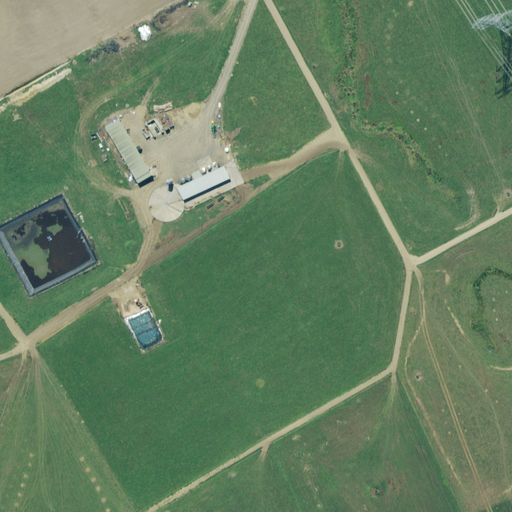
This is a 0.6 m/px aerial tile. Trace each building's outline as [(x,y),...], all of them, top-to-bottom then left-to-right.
[(155,175),(122,120),(108,128),(141,184),(155,175)] [(128,163),(122,166),(126,173),(132,169),(128,163)] [(232,179),(226,166),(203,177),(201,171),(193,174),(196,180),(179,188),(185,200),(232,179)] [(191,174),(179,179),(182,185),(194,180),(191,174)] [(155,189),(154,190),(152,193),(150,196),(149,199),(148,202),(148,205),(149,208),(150,211),(151,214),(153,217),(156,219),(158,221),(161,222),(165,223),(168,223),(171,222),(174,221),(177,219),(179,217),(181,214),(182,212),(183,209),(184,205),(184,202),(183,199),(182,196),(180,193),(178,191),(175,189),(172,188),(169,187),(166,186),(163,187),(160,187),(157,189),(155,189)]
